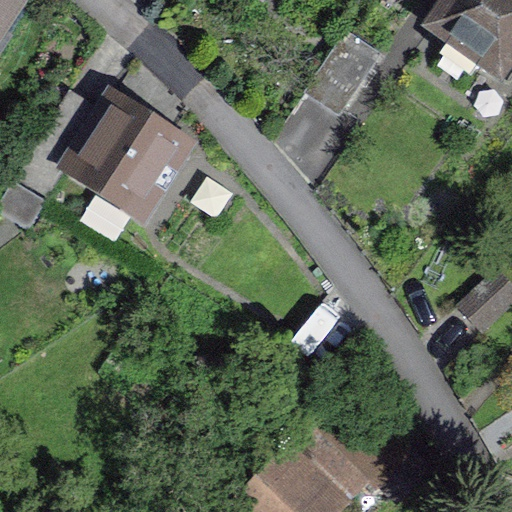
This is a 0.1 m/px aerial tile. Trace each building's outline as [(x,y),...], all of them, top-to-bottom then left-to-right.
[(0,0),(0,45),(29,0),(0,0)] [(264,0),(243,0),(259,9),(264,0)] [(502,88),(511,72),(511,0),(443,0),(421,33),(502,88)] [(338,117),(379,54),(346,32),(305,95),(338,117)] [(139,234),(196,144),(106,88),(93,108),(69,92),(0,201),(0,211),(30,231),(60,184),(139,234)] [(483,335),(511,307),(511,284),(496,267),(455,306),(483,335)] [(396,505),(432,467),(415,452),(419,448),(351,384),(310,428),(370,485),(378,492),(380,490),(396,505)] [(345,511),(370,485),(310,428),(304,423),(220,511),(345,511)]
